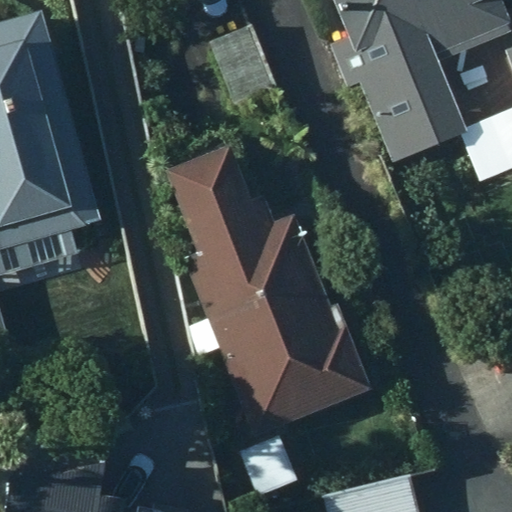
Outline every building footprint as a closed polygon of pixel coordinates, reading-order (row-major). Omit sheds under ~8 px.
[(342,0),(356,35),(334,44),(352,87),(367,81),(400,163),(476,134),(447,60),(511,35),(511,14),(506,0),(342,0)] [(109,221),(51,10),(0,23),(0,361),(17,357),(0,294),(0,277),(84,255),(78,230),(109,221)] [(280,88),(256,24),(213,38),(238,105),(280,88)] [(236,132),(169,157),(204,254),(191,260),(213,318),(197,324),(208,355),(225,349),(260,436),(378,388),(346,304),(337,307),(302,215),(281,222),(272,196),(264,198),(236,132)] [(287,435),(244,452),(262,498),(305,481),(287,435)] [(421,511),(413,477),(325,496),(328,511),(421,511)] [(132,511),(136,501),(11,483),(6,511),(132,511)]
